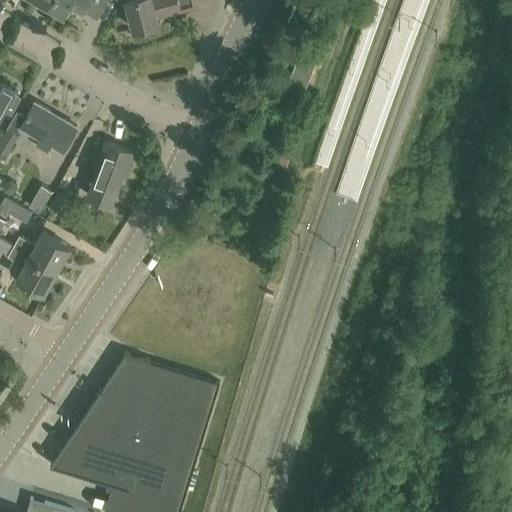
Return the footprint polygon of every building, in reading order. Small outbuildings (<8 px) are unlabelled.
[(52,0),(49,6),(68,17),(75,4),(96,16),(105,0),(52,0)] [(156,15),(181,8),(178,0),(127,0),(135,29),(158,23),(156,15)] [(304,91),(316,59),(299,53),(287,84),(304,91)] [(21,98),(14,94),(16,91),(0,81),(0,119),(5,110),(12,113),(21,98)] [(62,152),(77,127),(35,102),(29,113),(28,112),(26,116),(27,117),(20,127),(41,139),(37,146),(47,152),(51,145),(62,152)] [(18,135),(7,128),(0,140),(0,148),(7,153),(18,135)] [(293,167),(300,144),(290,141),(283,164),(293,167)] [(129,163),(134,152),(106,142),(91,181),(93,181),(87,196),(110,205),(122,176),(126,178),(132,164),(129,163)] [(146,153),(153,172),(169,166),(162,147),(146,153)] [(35,205),(46,211),(57,189),(46,183),(35,205)] [(72,218),(80,201),(58,192),(55,199),(59,200),(55,211),(72,218)] [(0,207),(23,221),(29,210),(4,196),(0,202),(0,207)] [(18,237),(13,245),(57,270),(70,248),(42,232),(34,246),(18,237)] [(0,250),(8,255),(12,247),(0,239),(0,250)] [(23,265),(16,277),(44,293),(57,270),(13,245),(12,247),(8,255),(7,256),(23,265)] [(120,511),(179,511),(220,381),(150,360),(151,359),(126,351),(101,387),(101,386),(74,426),(75,427),(51,463),(128,487),(120,511)] [(75,511),(76,510),(45,500),(44,502),(45,502),(42,511),(75,511)]
